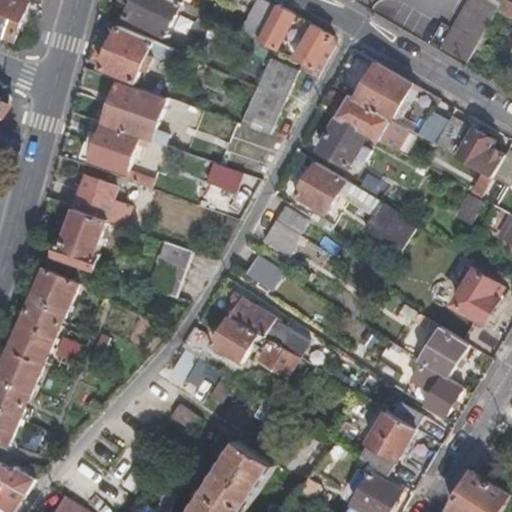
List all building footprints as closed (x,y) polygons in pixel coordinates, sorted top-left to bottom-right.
[(0,0),(0,31),(18,39),(31,1),(26,0),(0,0)] [(136,0),(129,13),(167,33),(184,0),(136,0)] [(297,11),(280,1),(277,6),(265,0),(259,0),(243,29),(277,48),(297,11)] [(379,0),(372,13),(391,22),(397,10),(379,0)] [(470,0),(444,45),(470,60),(499,7),(503,0),(470,0)] [(511,13),(511,0),(503,0),(499,7),(511,13)] [(186,6),(202,14),(204,9),(188,1),(186,6)] [(197,49),(215,14),(204,9),(202,14),(187,44),(197,49)] [(178,47),(121,22),(103,62),(140,80),(153,51),(173,60),(178,47)] [(335,33),(316,22),(296,57),(305,62),(317,68),(335,33)] [(339,43),(335,33),(317,68),(323,71),(339,43)] [(178,47),(173,60),(188,66),(194,54),(178,47)] [(274,54),(261,85),(289,98),(303,67),(274,54)] [(417,80),(382,59),(361,97),(396,116),(417,80)] [(317,68),(305,62),(303,67),(320,77),(323,71),(317,68)] [(170,95),(124,78),(109,121),(145,134),(169,144),(173,132),(160,127),(170,95)] [(289,98),(261,85),(245,121),(274,132),(289,98)] [(396,116),(361,97),(353,91),(340,113),(370,130),(401,148),(412,125),(396,116)] [(199,105),(175,96),(172,105),(196,114),(199,105)] [(429,111),(419,136),(457,150),(467,125),(429,111)] [(370,130),(340,113),(322,147),(351,164),(358,151),(368,157),(374,145),(365,140),(370,130)] [(145,134),(109,121),(102,141),(93,137),(88,154),(134,169),(145,134)] [(479,127),(463,155),(489,170),(496,174),(508,154),(491,143),(495,137),(479,127)] [(254,170),(259,155),(228,145),(223,158),(254,170)] [(350,177),(319,158),(298,192),(329,211),(350,177)] [(439,169),(422,160),(419,166),(436,176),(439,169)] [(210,181),(239,191),(246,172),(217,162),(210,181)] [(496,174),(489,170),(476,191),(484,195),(496,174)] [(90,173),(79,205),(111,218),(124,222),(130,216),(135,201),(115,195),(118,183),(90,173)] [(372,203),(378,193),(361,183),(356,193),(372,203)] [(235,212),(240,198),(205,185),(200,199),(235,212)] [(473,224),(485,202),(468,192),(456,214),(473,224)] [(403,252),(420,224),(381,200),(364,227),(403,252)] [(511,227),(511,211),(496,202),(490,214),(511,227)] [(287,204),(279,217),(298,228),(305,216),(287,204)] [(111,218),(79,205),(66,238),(63,237),(58,255),(97,268),(102,250),(100,249),(111,218)] [(298,228),(279,217),(265,239),(290,256),(304,233),(298,228)] [(180,295),(196,250),(167,239),(152,286),(180,295)] [(286,267),(261,251),(249,271),(273,288),(286,267)] [(114,273),(131,279),(135,268),(118,262),(114,273)] [(46,266),(0,374),(0,435),(13,442),(83,280),(46,266)] [(502,280),(481,267),(460,302),(490,320),(503,297),(495,291),(502,280)] [(239,290),(228,308),(237,314),(265,330),(277,338),(303,354),(311,339),(279,318),(281,316),(239,290)] [(422,309),(409,300),(404,309),(417,318),(422,309)] [(428,326),(434,316),(422,309),(417,318),(428,326)] [(265,330),(237,314),(219,342),(247,360),(265,330)] [(92,326),(83,322),(70,351),(79,355),(92,326)] [(210,332),(198,324),(185,344),(190,347),(202,354),(208,359),(215,348),(210,332)] [(452,376),(474,342),(446,324),(425,358),(428,360),(452,376)] [(290,375),(303,354),(277,338),(264,358),(290,375)] [(202,354),(190,347),(177,369),(188,377),(202,354)] [(222,367),(210,360),(197,381),(208,389),(222,367)] [(435,395),(429,403),(449,416),(467,386),(452,376),(428,360),(416,382),(435,395)] [(233,404),(246,383),(234,375),(221,396),(233,404)] [(96,414),(104,405),(97,397),(89,406),(96,414)] [(397,411),(420,425),(428,413),(405,399),(397,411)] [(195,428),(203,415),(183,402),(175,415),(195,428)] [(270,424),(281,408),(273,403),(263,418),(270,424)] [(391,473),(420,425),(397,411),(392,408),(363,456),(391,473)] [(317,428),(306,420),(293,441),(304,449),(317,428)] [(322,459),(336,439),(326,433),(314,453),(322,459)] [(241,438),(192,511),(247,511),(280,464),(241,438)] [(140,488),(157,461),(143,453),(127,478),(140,488)] [(29,492),(39,476),(21,464),(16,471),(4,463),(0,468),(0,471),(8,477),(29,492)] [(154,497),(168,476),(156,468),(143,489),(154,497)] [(511,492),(476,469),(453,507),(460,511),(502,511),(511,498),(511,492)] [(323,479),(315,471),(300,491),(309,499),(323,479)] [(373,511),(391,511),(405,490),(375,471),(356,501),(373,511)] [(287,473),(271,498),(284,506),(300,481),(287,473)] [(102,511),(73,493),(59,511),(102,511)] [(300,511),(304,509),(292,500),(282,511),(300,511)]
